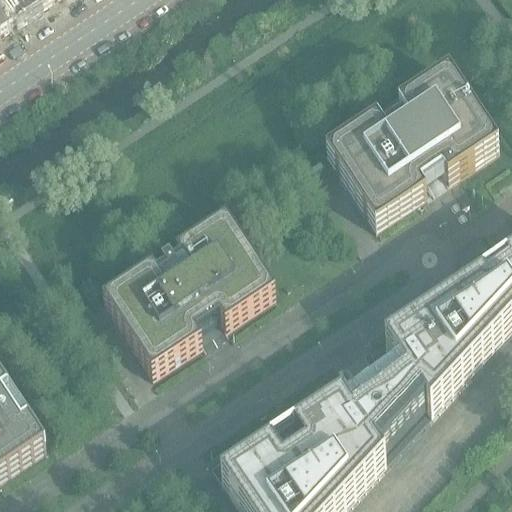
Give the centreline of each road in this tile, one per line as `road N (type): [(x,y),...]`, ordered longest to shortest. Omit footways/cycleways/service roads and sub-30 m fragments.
road 1 (residential): [(409,253),(22,511)]
road 2 (residential): [(74,511),(436,278)]
road 3 (tertiary): [(0,92),(138,0)]
